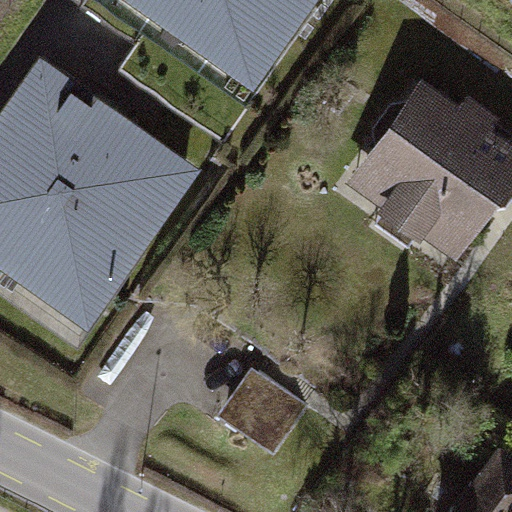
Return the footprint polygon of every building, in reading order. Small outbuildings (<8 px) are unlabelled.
[(215,32),(252,59),(293,0),(146,0),(207,43),(215,32)] [(52,277),(85,300),(177,169),(101,115),(106,109),(35,59),(0,108),(0,252),(46,285),(52,277)] [(414,80),(360,155),(390,176),(375,196),(418,226),(432,206),(461,227),(478,203),(499,199),(496,178),(511,155),(511,149),(475,124),(483,113),(461,97),(453,108),(414,80)] [(267,450),(302,402),(253,367),(218,415),(267,450)] [(511,511),(511,438),(489,470),(457,511),(511,511)]
